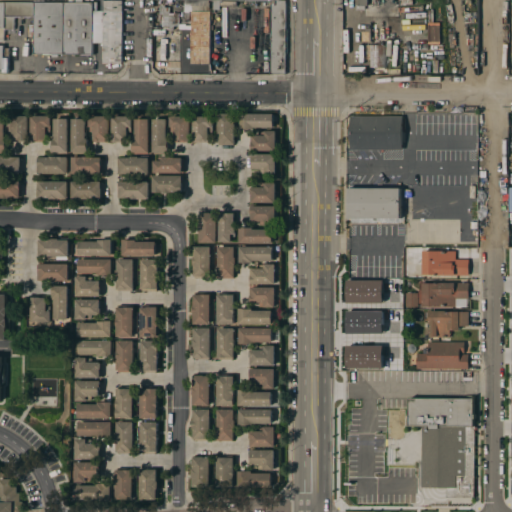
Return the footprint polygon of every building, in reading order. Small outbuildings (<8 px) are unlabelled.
[(65,2),(76,2),(76,0),(84,0),(84,2),(95,2),(94,42),(93,42),(93,55),(81,55),(81,54),(65,53),(65,2)] [(95,2),(97,2),(97,10),(101,10),(101,0),(123,0),(123,63),(103,63),(103,42),(94,42),(95,2)] [(210,0),(210,11),(211,11),(211,13),(211,63),(191,63),(191,0),(210,0)] [(360,1),(360,0),(373,0),(373,1),(373,2),(377,2),(378,9),(372,9),(372,5),(368,5),(365,5),(365,9),(357,9),(357,5),(360,5),(360,1)] [(286,28),(288,28),(288,53),(286,53),(286,74),(273,74),(273,1),(286,1),(286,28)] [(14,29),(6,29),(6,2),(36,2),(36,16),(14,16),(14,22),(14,29)] [(59,53),(59,56),(53,56),(53,54),(36,54),(36,16),(36,2),(65,2),(65,53),(59,53)] [(170,7),(170,13),(180,13),(180,24),(160,24),(160,5),(166,5),(166,7),(170,7)] [(0,72),(8,72),(8,57),(3,57),(4,44),(0,44),(0,72)] [(385,44),(386,67),(371,67),(371,59),(367,59),(366,45),(385,44)] [(219,113),(238,113),(238,125),(236,125),(236,131),(235,131),(235,142),(219,142),(219,113)] [(275,113),(275,127),(255,127),(255,129),(250,128),(250,129),(241,129),(241,113),(275,113)] [(29,140),(20,140),(20,139),(13,139),(13,126),(9,126),(9,115),(28,115),(29,140)] [(32,115),(52,115),(51,131),(47,131),(47,141),(33,141),(33,140),(31,140),(32,115)] [(109,139),(108,139),(108,141),(95,141),(95,139),(94,139),(94,131),(90,131),(91,126),(90,126),(90,115),(110,115),(109,139)] [(113,115),(133,116),(133,127),(132,127),(132,131),(128,131),(128,140),(126,140),(126,141),(114,141),(114,140),(112,140),(113,115)] [(190,116),(191,141),(176,141),(176,139),(175,140),(175,131),(171,131),(171,126),(171,116),(190,116)] [(194,116),(214,116),(214,127),(213,127),(213,131),(209,131),(209,140),(208,140),(208,142),(195,142),(195,140),(193,140),(194,116)] [(350,116),(403,116),(403,149),(350,149),(350,119),(350,116)] [(69,151),(67,151),(67,153),(54,152),(54,151),(52,151),(53,146),(53,138),(55,138),(55,118),(69,118),(69,151)] [(73,118),(86,118),(86,124),(87,124),(87,131),(86,131),(86,135),(87,135),(87,138),(88,138),(88,143),(89,143),(89,151),(88,151),(88,153),(74,153),(74,151),(73,151),(73,118)] [(150,152),(149,152),(149,153),(136,153),(136,152),(133,152),(133,146),(134,146),(134,138),(136,138),(136,118),(150,118),(150,152)] [(153,118),(167,118),(167,124),(168,124),(168,139),(169,139),(169,143),(169,153),(155,153),(155,152),(154,152),(153,118)] [(252,150),(252,141),(253,141),(253,134),(266,135),(266,130),(277,130),(277,150),(252,150)] [(277,153),(277,174),(266,173),(266,172),(261,172),(261,169),(253,169),(253,168),(250,168),(251,155),(252,155),(252,153),(277,153)] [(0,173),(0,154),(4,154),(4,155),(10,155),(10,157),(23,157),(23,172),(21,172),(21,173),(0,173)] [(73,173),(73,156),(81,156),(81,155),(86,155),(86,156),(91,156),(91,158),(104,157),(104,172),(102,172),(102,173),(73,173)] [(120,173),(120,172),(118,172),(119,157),(132,157),(132,156),(137,156),(137,155),(150,155),(150,159),(149,159),(149,173),(120,173)] [(39,173),(39,157),(50,157),(50,156),(68,156),(68,173),(39,173)] [(154,172),(154,160),(158,160),(158,156),(172,156),(172,158),(185,158),(185,171),(183,171),(183,173),(154,172)] [(183,175),(183,176),(185,176),(185,191),(183,191),(183,192),(171,192),(153,192),(153,175),(183,175)] [(0,181),(23,182),(23,196),(21,196),(21,197),(9,197),(9,198),(1,198),(1,197),(0,197),(0,181)] [(68,181),(68,195),(69,195),(69,199),(56,199),(56,198),(50,198),(50,197),(38,197),(38,187),(39,187),(39,181),(68,181)] [(104,181),(104,197),(102,197),(102,198),(89,198),(89,199),(83,199),(72,199),(72,181),(104,181)] [(149,198),(140,198),(140,199),(131,199),(131,198),(120,198),(120,196),(118,196),(118,181),(150,181),(149,198)] [(253,202),(253,193),(252,193),(252,187),(253,187),(266,187),(266,182),(277,182),(277,202),(253,202)] [(401,188),(401,217),(349,217),(349,188),(401,188)] [(276,205),(276,225),(266,225),(266,224),(261,224),(261,221),(253,221),(252,215),(252,206),(276,205)] [(218,242),(201,242),(199,242),(199,227),(200,227),(200,224),(201,224),(201,212),(211,212),(211,213),(218,213),(218,242)] [(220,213),(236,213),(235,224),(237,224),(237,236),(233,236),(232,242),(220,242),(220,213)] [(241,242),(239,241),(239,228),(241,228),(241,227),(254,227),(254,229),(274,229),(274,242),(241,242)] [(40,256),(40,254),(38,254),(38,239),(51,239),(51,238),(57,238),(57,237),(70,237),(70,241),(70,256),(40,256)] [(79,241),(99,241),(99,240),(104,240),(104,239),(113,239),(113,240),(114,240),(114,254),(113,254),(113,255),(79,255),(79,241)] [(123,255),(123,253),(122,253),(122,239),(137,239),(137,241),(157,241),(157,255),(123,255)] [(211,276),(209,276),(209,277),(195,277),(195,275),(195,264),(194,264),(194,256),(195,256),(195,246),(211,246),(211,276)] [(219,246),(237,246),(236,264),(235,264),(235,276),(219,276),(219,246)] [(274,246),(274,260),(254,260),(254,262),(240,262),(240,246),(274,246)] [(423,251),(456,251),(456,259),(469,259),(469,274),(423,274),(423,251)] [(79,258),(112,258),(112,260),(114,260),(114,274),(113,274),(113,275),(99,275),(99,273),(79,273),(79,258)] [(134,289),(117,289),(117,277),(116,277),(116,269),(118,269),(118,259),(134,259),(134,289)] [(141,259),(159,259),(159,277),(158,277),(158,289),(157,289),(157,290),(142,290),(142,288),(141,288),(141,259)] [(70,263),(70,280),(59,280),(59,281),(52,281),(52,280),(40,280),(40,279),(38,279),(38,265),(40,265),(40,263),(70,263)] [(252,284),(252,274),(252,268),(266,268),(266,264),(276,264),(276,283),(252,284)] [(76,276),(87,276),(92,277),(92,280),(101,280),(101,281),(103,281),(103,295),(101,295),(101,296),(76,296),(76,276)] [(383,303),(384,280),(347,280),(346,302),(383,303)] [(421,283),(469,282),(469,298),(467,298),(467,306),(423,307),(423,302),(419,302),(419,306),(407,306),(406,292),(418,292),(420,289),(421,283)] [(69,319),(56,319),(56,299),(54,299),(54,285),(69,285),(69,319)] [(276,287),(276,307),(265,307),(265,305),(261,305),(261,302),(251,302),(251,295),(252,295),(252,287),(276,287)] [(0,293),(1,293),(1,294),(8,294),(7,307),(8,307),(8,313),(10,313),(10,322),(8,322),(8,326),(7,326),(7,340),(0,339),(0,293)] [(194,323),(194,313),(194,305),(195,305),(194,294),(210,294),(211,323),(194,323)] [(219,294),(235,294),(235,305),(236,305),(236,313),(235,313),(235,324),(218,324),(219,294)] [(32,296),(42,296),(42,297),(48,297),(48,306),(52,306),(52,321),(32,321),(32,296)] [(100,299),(100,300),(102,300),(102,313),(100,313),(100,314),(92,314),(92,318),(87,318),(87,319),(76,319),(76,299),(100,299)] [(134,336),(117,337),(117,326),(117,318),(117,306),(134,306),(134,336)] [(141,307),(148,307),(148,306),(158,306),(158,320),(159,320),(159,323),(160,323),(160,333),(158,333),(158,337),(141,337),(141,307)] [(240,324),(240,307),(245,307),(245,308),(254,308),(254,310),(274,310),(273,324),(240,324)] [(469,325),(460,326),(460,329),(450,329),(450,336),(431,336),(431,322),(424,322),(424,312),(430,312),(430,310),(449,310),(449,311),(469,311),(469,325)] [(383,311),(346,311),(346,333),(383,333),(383,311)] [(99,322),(99,320),(106,320),(112,320),(112,321),(113,321),(113,335),(112,335),(112,336),(79,336),(79,322),(99,322)] [(210,359),(195,359),(195,357),(194,357),(194,346),(193,346),(193,338),(194,338),(194,327),(211,327),(210,359)] [(235,327),(235,329),(236,329),(236,346),(234,346),(234,359),(220,359),(220,357),(218,357),(219,327),(235,327)] [(274,328),(273,341),(256,340),(256,342),(248,342),(248,343),(240,342),(240,327),(274,328)] [(112,340),(112,341),(113,341),(113,356),(105,356),(98,356),(98,355),(96,355),(96,354),(93,353),(93,354),(79,354),(79,340),(112,340)] [(134,369),(133,369),(133,372),(118,371),(118,369),(117,369),(117,358),(116,358),(117,350),(117,340),(134,340),(134,369)] [(158,340),(158,348),(160,348),(160,353),(158,353),(158,370),(156,370),(156,372),(142,372),(142,370),(141,370),(141,348),(138,348),(138,342),(141,342),(141,340),(158,340)] [(417,368),(417,353),(429,353),(429,341),(465,341),(465,352),(463,352),(463,354),(469,354),(469,368),(417,368)] [(276,365),(252,365),(252,356),(251,356),(251,350),(252,350),(252,349),(261,349),(261,345),(265,345),(276,345),(276,365)] [(346,367),(383,368),(383,346),(346,346),(346,367)] [(76,377),(76,357),(87,357),(87,358),(92,358),(92,362),(101,361),(101,363),(102,363),(102,375),(100,375),(100,377),(76,377)] [(276,368),(276,388),(261,388),(261,383),(252,383),(252,375),(251,375),(251,368),(276,368)] [(211,404),(193,404),(193,386),(194,386),(194,374),(205,374),(205,375),(211,375),(211,404)] [(218,375),(220,375),(220,374),(235,374),(235,393),(236,393),(236,397),(235,397),(235,405),(218,405),(218,375)] [(102,395),(92,395),(92,400),(76,400),(76,380),(101,380),(101,381),(102,381),(102,395)] [(134,418),(117,418),(117,407),(116,407),(116,399),(117,399),(117,388),(134,388),(134,418)] [(141,388),(158,388),(158,399),(158,405),(159,405),(159,409),(158,409),(158,418),(141,418),(141,388)] [(240,389),(254,389),(254,391),(273,391),(273,405),(240,405),(240,389)] [(474,398),(474,426),(476,426),(475,496),(448,496),(448,487),(423,487),(424,425),(409,425),(410,397),(442,398),(474,398)] [(79,418),(79,403),(98,403),(98,401),(112,401),(112,403),(113,403),(113,416),(112,416),(112,418),(79,418)] [(194,427),(193,427),(193,419),(194,419),(194,408),(210,408),(210,440),(195,440),(195,438),(194,438),(194,427)] [(218,408),(235,409),(235,410),(236,410),(236,422),(236,427),(234,427),(234,440),(219,440),(219,438),(218,438),(218,408)] [(273,409),(273,423),(267,423),(260,423),(260,422),(253,422),(253,424),(249,424),(249,425),(240,425),(240,409),(273,409)] [(112,421),(112,422),(113,422),(113,436),(112,436),(112,437),(103,437),(103,436),(99,436),(99,435),(92,435),(92,436),(85,436),(85,435),(79,435),(79,421),(112,421)] [(117,440),(116,440),(116,432),(117,432),(117,421),(134,421),(133,451),(132,451),(132,453),(118,453),(118,451),(117,451),(117,440)] [(158,421),(158,430),(159,430),(159,434),(158,434),(158,439),(158,451),(157,451),(157,453),(142,453),(142,451),(140,451),(141,421),(158,421)] [(252,446),(252,438),(251,438),(251,430),(260,430),(260,427),(265,427),(265,426),(276,426),(276,446),(252,446)] [(76,458),(76,438),(87,438),(87,439),(92,439),(92,443),(101,443),(101,444),(102,444),(102,457),(100,457),(100,458),(76,458)] [(275,449),(276,469),(265,470),(265,469),(260,469),(260,465),(252,465),(252,458),(251,458),(251,450),(275,449)] [(218,457),(220,457),(220,455),(234,455),(234,457),(234,468),(235,468),(235,476),(234,476),(234,487),(218,486),(218,457)] [(210,486),(194,486),(194,476),(193,476),(193,468),(194,468),(194,456),(204,456),(204,457),(210,457),(210,486)] [(100,462),(100,463),(102,463),(102,477),(91,477),(92,481),(87,481),(87,482),(76,482),(76,462),(100,462)] [(116,499),(117,489),(116,489),(116,481),(117,481),(117,469),(134,470),(133,499),(116,499)] [(141,470),(147,470),(147,469),(158,469),(158,481),(158,486),(159,486),(159,499),(141,499),(141,470)] [(239,486),(240,471),(253,471),(253,473),(273,473),(273,486),(239,486)] [(0,511),(0,478),(11,479),(11,486),(17,486),(17,492),(20,492),(20,501),(23,501),(23,510),(20,510),(20,511),(0,511)] [(78,499),(79,485),(98,485),(98,483),(112,483),(112,484),(113,484),(113,498),(112,498),(112,499),(78,499)]
